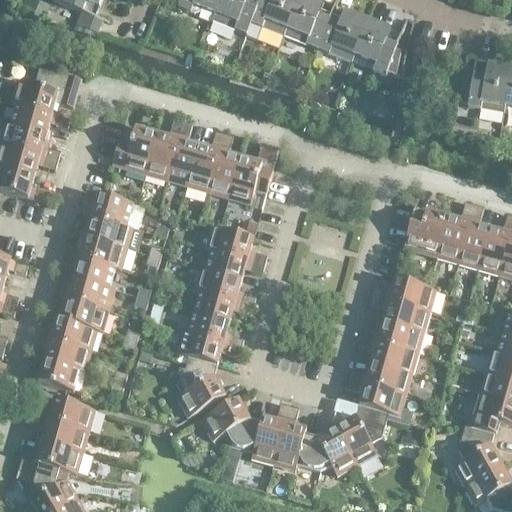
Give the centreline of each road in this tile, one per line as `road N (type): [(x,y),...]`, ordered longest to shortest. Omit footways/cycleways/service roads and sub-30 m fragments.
road 1 (residential): [(392,175),(340,367),(326,389),(274,386),(257,370),(257,344),(315,153)]
road 2 (residential): [(0,455),(102,104),(119,91)]
road 3 (residential): [(315,153),(119,91)]
road 4 (residential): [(511,208),(392,175)]
